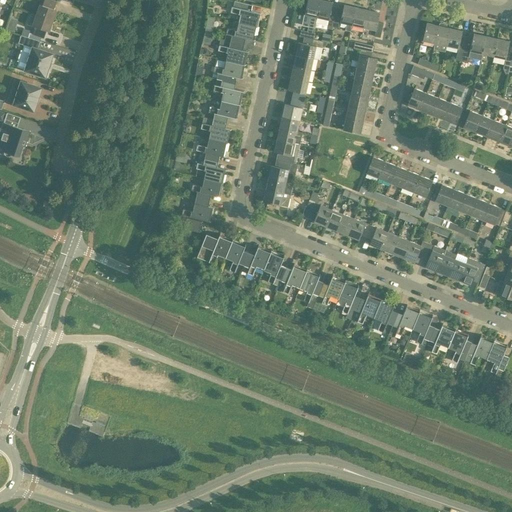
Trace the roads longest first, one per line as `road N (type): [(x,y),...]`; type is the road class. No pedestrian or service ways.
road 1 (residential): [(511,326),(235,215),(282,0)]
road 2 (residential): [(511,427),(70,243)]
road 3 (tertiary): [(162,511),(291,459),(465,511)]
road 4 (residential): [(511,186),(387,133),(413,0)]
road 5 (tertiary): [(70,243),(149,0)]
road 6 (residential): [(64,158),(72,84),(102,0)]
